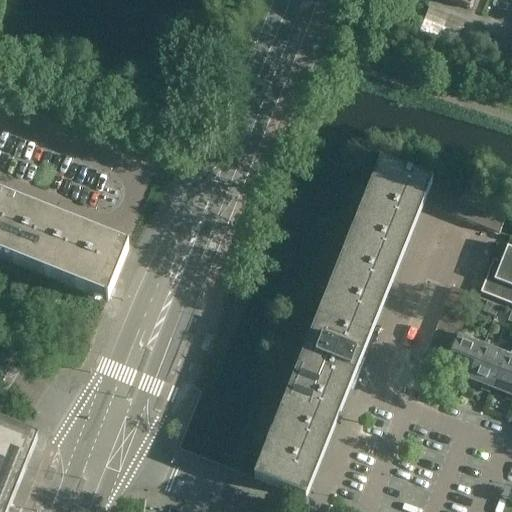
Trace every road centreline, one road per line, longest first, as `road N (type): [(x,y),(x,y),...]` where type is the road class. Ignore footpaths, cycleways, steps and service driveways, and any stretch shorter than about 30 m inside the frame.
road 1 (tertiary): [(113,443),(291,0)]
road 2 (residential): [(511,454),(369,397),(445,207)]
road 3 (residential): [(270,511),(113,443)]
road 4 (unclassified): [(0,373),(113,443)]
